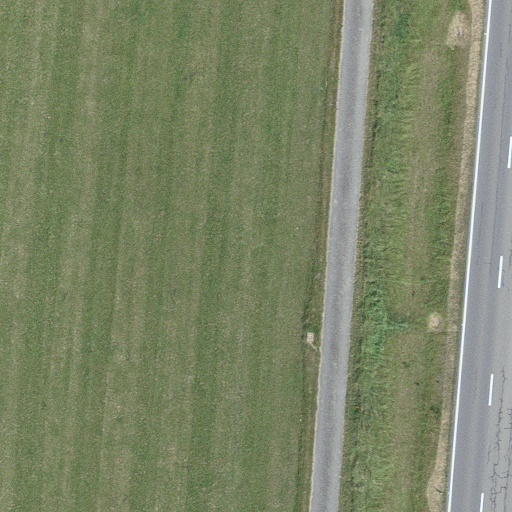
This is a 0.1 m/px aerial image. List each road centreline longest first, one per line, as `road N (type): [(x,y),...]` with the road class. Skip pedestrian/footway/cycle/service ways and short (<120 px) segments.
road 1 (track): [(359,0),(325,511)]
road 2 (primary): [(511,331),(497,511)]
